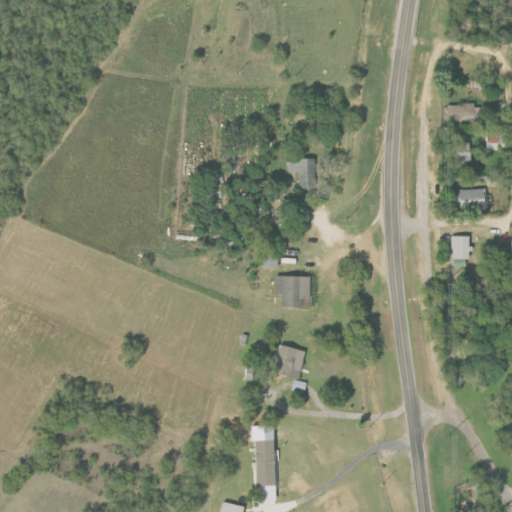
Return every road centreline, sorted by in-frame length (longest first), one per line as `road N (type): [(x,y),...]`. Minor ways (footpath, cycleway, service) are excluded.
road 1 (tertiary): [(409,0),(390,225),(423,511)]
road 2 (residential): [(425,224),(498,224),(511,215),(507,58),(438,42)]
road 3 (residential): [(425,224),(427,322),(454,418)]
road 4 (residential): [(425,224),(423,145),(438,42)]
road 5 (residential): [(412,419),(463,423),(511,511)]
